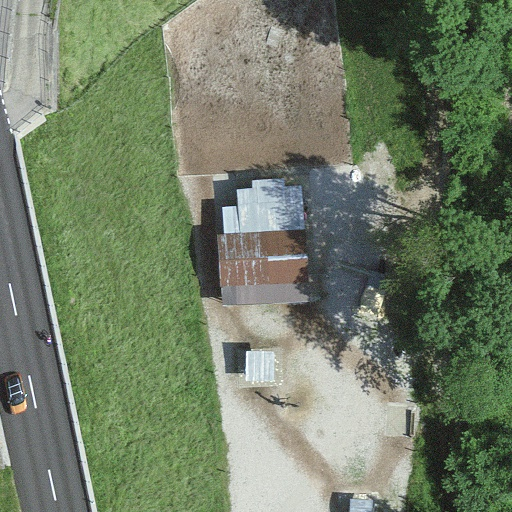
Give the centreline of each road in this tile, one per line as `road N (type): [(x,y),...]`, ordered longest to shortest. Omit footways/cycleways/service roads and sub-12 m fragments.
road 1 (track): [(461,511),(428,0)]
road 2 (secondary): [(0,241),(58,511)]
